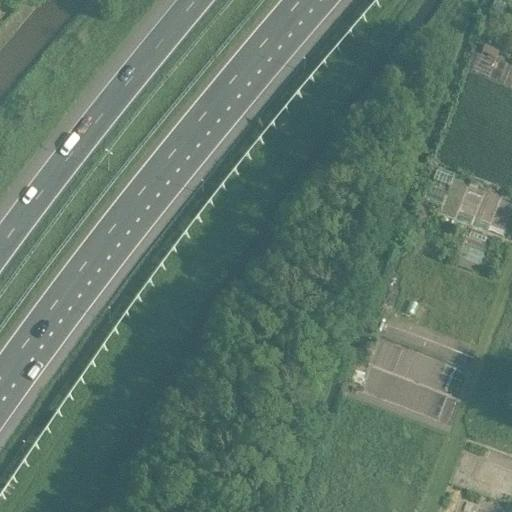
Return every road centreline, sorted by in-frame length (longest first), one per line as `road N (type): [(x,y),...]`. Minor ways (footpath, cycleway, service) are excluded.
road 1 (motorway): [(0,388),(84,269),(303,0)]
road 2 (motorway): [(194,0),(0,247)]
